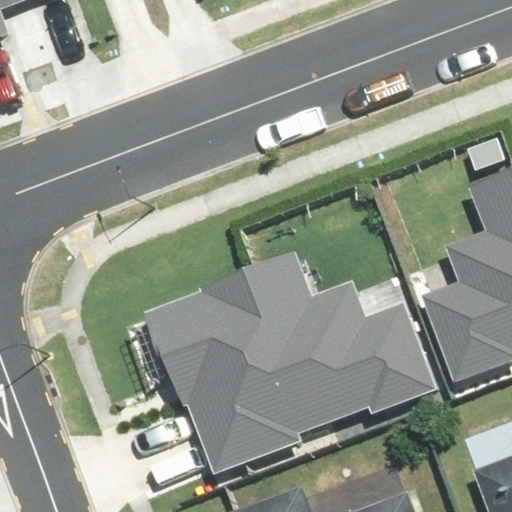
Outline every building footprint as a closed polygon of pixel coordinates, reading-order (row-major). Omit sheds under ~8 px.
[(0,0),(0,36),(15,30),(2,0),(0,0)] [(511,221),(429,254),(477,379),(511,365),(511,221)] [(201,470),(449,374),(400,249),(283,294),(268,256),(138,306),(201,470)] [(511,511),(511,459),(471,475),(485,511),(511,511)] [(309,511),(302,495),(258,511),(414,511),(410,501),(381,511),(309,511)]
